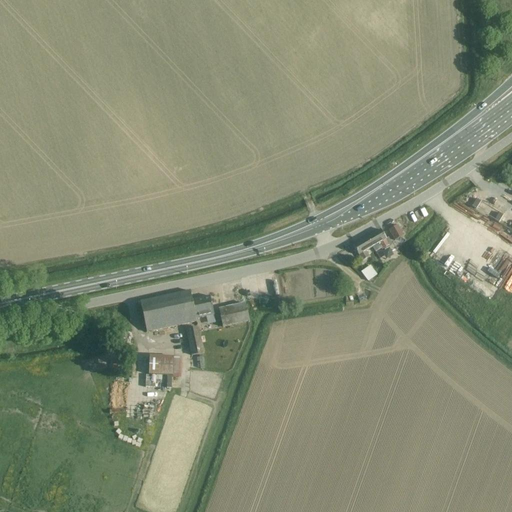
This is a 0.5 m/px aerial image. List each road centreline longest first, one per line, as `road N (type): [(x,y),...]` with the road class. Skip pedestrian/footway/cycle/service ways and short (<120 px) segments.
road 1 (residential): [(327,252),(0,322)]
road 2 (secondary): [(0,303),(217,258),(318,224)]
road 3 (residential): [(511,137),(327,252)]
road 4 (secondary): [(318,224),(454,134)]
